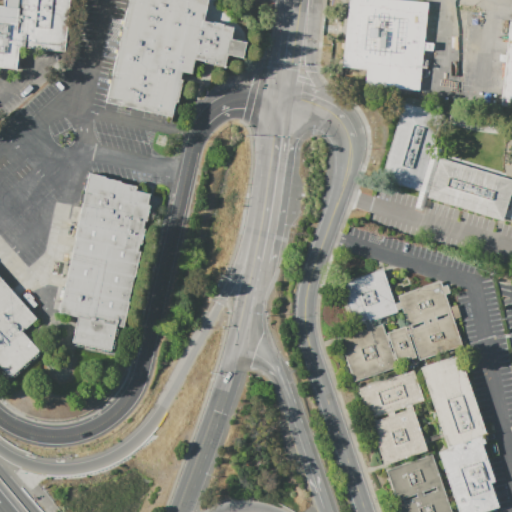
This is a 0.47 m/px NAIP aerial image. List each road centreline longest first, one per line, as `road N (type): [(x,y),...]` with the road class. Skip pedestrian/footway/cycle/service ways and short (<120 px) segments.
road 1 (motorway): [(269,171),(221,300),(140,438),(106,460),(71,469),(34,468),(0,450)]
road 2 (secondary): [(0,417),(29,433),(81,433),(112,417),(134,390),(201,121)]
road 3 (tertiary): [(349,140),(305,316),(364,511)]
road 4 (motorway): [(324,508),(274,370),(234,344)]
road 5 (primary): [(175,511),(234,344)]
